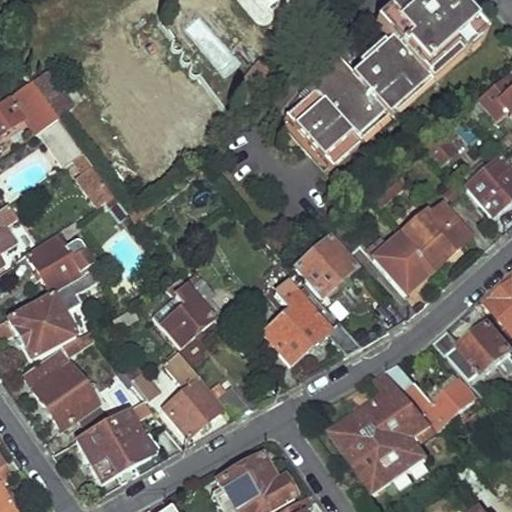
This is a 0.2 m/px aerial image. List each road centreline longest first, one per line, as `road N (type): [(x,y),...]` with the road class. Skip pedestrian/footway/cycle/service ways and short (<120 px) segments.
road 1 (residential): [(511,249),(397,350),(281,419)]
road 2 (residential): [(281,419),(117,511)]
road 3 (residential): [(0,410),(71,511)]
